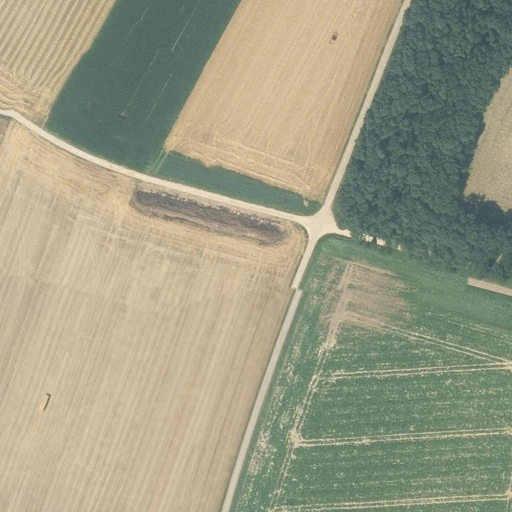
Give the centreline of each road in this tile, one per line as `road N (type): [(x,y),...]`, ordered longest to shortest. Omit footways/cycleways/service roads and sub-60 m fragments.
road 1 (unclassified): [(318,231),(136,179),(67,151),(0,110)]
road 2 (unclassified): [(222,511),(318,231)]
road 3 (unclassified): [(318,231),(411,0)]
road 4 (unclassified): [(511,286),(318,231)]
